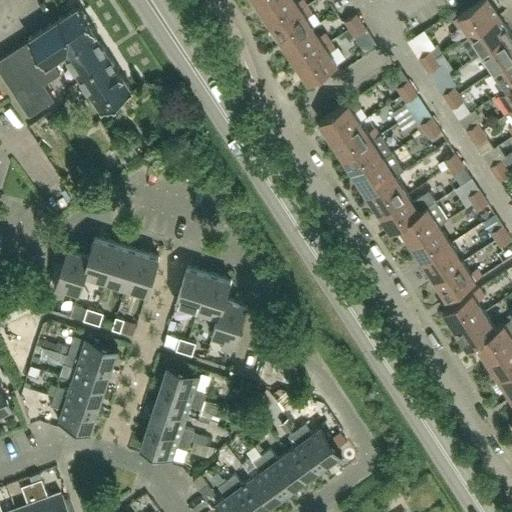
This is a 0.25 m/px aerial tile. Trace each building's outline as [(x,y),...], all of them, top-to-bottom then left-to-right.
[(255,0),(261,9),(273,0),(255,0)] [(273,27),(308,4),(305,0),(298,0),(297,1),(296,0),(273,0),(261,9),(273,27)] [(471,34),(500,15),(490,0),(480,0),(458,15),(459,15),(453,19),(458,27),(464,23),(471,34)] [(50,53),(94,25),(80,3),(36,32),(50,53)] [(284,45),(313,26),(308,16),(313,13),(308,4),(273,27),(284,45)] [(455,10),(446,16),(449,22),(453,19),(459,15),(458,15),(455,10)] [(345,20),(350,27),(361,21),(356,13),(345,20)] [(511,33),(500,15),(471,34),(462,40),(474,58),(476,57),(483,52),(482,52),(511,33)] [(366,28),(361,21),(350,27),(355,35),(366,28)] [(75,67),(105,47),(98,37),(101,35),(94,25),(50,53),(53,57),(64,50),(75,67)] [(296,63),(331,40),(325,31),(319,35),(313,26),(284,45),(296,63)] [(53,57),(50,53),(36,32),(29,36),(30,38),(0,57),(0,65),(31,114),(56,98),(43,77),(59,67),(53,57)] [(494,70),(511,58),(511,33),(482,52),(483,52),(494,70)] [(338,63),(330,51),(336,47),(331,40),(296,63),(309,82),(338,63)] [(120,67),(110,51),(108,52),(105,47),(75,67),(84,82),(81,84),(84,90),(120,67)] [(420,57),(424,64),(435,57),(431,50),(420,57)] [(440,64),(435,57),(424,64),(429,71),(440,64)] [(511,58),(494,70),(505,87),(506,88),(511,84),(511,58)] [(102,109),(134,88),(120,67),(84,90),(91,101),(95,98),(102,109)] [(397,87),(402,94),(413,87),(408,80),(397,87)] [(511,84),(506,88),(505,87),(500,91),(511,108),(511,84)] [(443,93),(448,100),(459,93),(454,86),(443,93)] [(407,101),(417,94),(413,87),(402,94),(407,101)] [(463,101),(459,93),(448,100),(453,108),(463,101)] [(407,101),(404,103),(411,113),(424,105),(417,94),(407,101)] [(361,120),(354,110),(361,105),(356,96),(320,120),(332,140),(361,120)] [(424,105),(411,113),(418,124),(421,123),(432,116),(424,105)] [(421,123),(425,130),(436,123),(432,116),(421,123)] [(344,158),(381,133),(376,126),(368,131),(361,120),(332,140),(344,158)] [(467,129),(472,136),(482,130),(478,122),(467,129)] [(441,130),(436,123),(425,130),(430,137),(441,130)] [(487,137),(482,130),(472,136),(476,144),(487,137)] [(356,176),(392,151),(381,133),(344,158),(356,176)] [(367,194),(396,175),(404,170),(392,151),(356,176),(367,194)] [(444,159),(449,166),(460,159),(455,152),(444,159)] [(465,166),(460,159),(449,166),(454,173),(465,166)] [(491,165),(495,173),(506,166),(501,159),(491,165)] [(511,173),(506,166),(495,173),(500,180),(511,173)] [(379,212),(408,193),(396,175),(367,194),(379,212)] [(473,202),(483,195),(479,188),(463,198),(467,205),(473,202)] [(400,226),(399,225),(420,211),(419,210),(436,199),(430,189),(413,200),(408,193),(379,212),(392,231),(400,226)] [(477,209),(488,202),(483,195),(473,202),(477,209)] [(411,243),(440,224),(439,223),(448,218),(436,199),(419,210),(420,211),(399,225),(400,226),(411,243)] [(423,261),(452,242),(440,224),(411,243),(423,261)] [(492,231),(496,238),(507,231),(502,224),(492,231)] [(511,239),(507,231),(496,238),(501,245),(511,239)] [(85,273),(105,279),(117,242),(96,235),(90,253),(90,254),(84,273),(85,273)] [(138,249),(117,242),(105,279),(126,286),(138,249)] [(435,279),(463,260),(452,242),(423,261),(435,279)] [(79,291),(85,273),(84,273),(90,254),(90,253),(68,247),(53,295),(52,295),(63,298),(62,298),(66,287),(79,291)] [(159,255),(138,249),(126,286),(147,293),(159,255)] [(447,298),(476,279),(483,274),(478,266),(471,271),(463,260),(435,279),(447,298)] [(198,309),(210,271),(188,265),(176,302),(198,309)] [(224,296),(226,297),(231,278),(210,271),(198,309),(218,315),(224,296)] [(485,310),(478,300),(486,295),(480,286),(443,310),(456,329),(485,310)] [(218,315),(212,334),(226,338),(222,349),(231,352),(247,303),(226,297),(224,296),(218,315)] [(84,319),(92,322),(96,310),(87,307),(84,319)] [(96,310),(92,322),(100,325),(104,312),(96,310)] [(497,328),(496,327),(485,310),(456,329),(468,348),(476,343),(475,342),(497,328)] [(112,328),(121,331),(125,319),(116,316),(112,328)] [(487,360),(511,343),(511,318),(511,317),(504,322),(496,327),(497,328),(475,342),(476,343),(487,360)] [(124,320),(121,331),(132,335),(136,324),(124,320)] [(111,368),(118,347),(87,337),(84,348),(72,344),(69,354),(111,368)] [(176,349),(184,352),(188,340),(180,337),(176,349)] [(188,340),(184,352),(192,355),(196,342),(188,340)] [(56,343),(54,349),(66,353),(68,347),(56,343)] [(499,378),(511,369),(511,343),(487,360),(499,378)] [(104,388),(111,368),(69,354),(65,364),(77,367),(74,378),(104,388)] [(196,385),(200,373),(169,363),(162,385),(205,398),(208,389),(196,385)] [(511,396),(511,395),(511,369),(499,378),(511,396)] [(97,409),(104,388),(74,378),(70,389),(58,385),(55,395),(97,409)] [(0,410),(10,405),(0,384),(0,410)] [(201,408),(205,398),(162,385),(155,405),(186,415),(190,404),(201,408)] [(91,430),(97,409),(55,395),(52,405),(64,408),(60,420),(91,430)] [(191,439),(194,430),(182,426),(186,415),(155,405),(149,426),(191,439)] [(289,418),(281,424),(289,435),(297,429),(289,418)] [(341,452),(323,426),(313,433),(305,423),(297,429),(323,465),(341,452)] [(191,439),(149,426),(142,447),(173,457),(177,447),(188,450),(191,439)] [(323,465),(297,429),(289,435),(296,445),(287,452),(306,478),(323,465)] [(195,441),(191,451),(206,456),(209,445),(195,441)] [(289,490),(262,454),(255,444),(246,451),(251,457),(242,463),(252,477),(271,503),(289,490)] [(306,478),(287,452),(278,459),(270,449),(262,454),(289,490),(306,478)] [(38,472),(28,476),(31,482),(40,479),(38,472)] [(258,511),(271,503),(252,477),(243,484),(235,474),(227,480),(250,511),(258,511)] [(201,475),(194,480),(200,490),(208,485),(201,475)] [(67,511),(60,491),(47,496),(40,479),(31,482),(41,511),(67,511)] [(250,511),(227,480),(219,486),(227,496),(217,503),(223,511),(250,511)] [(41,511),(31,482),(21,486),(27,503),(15,508),(16,511),(41,511)]
